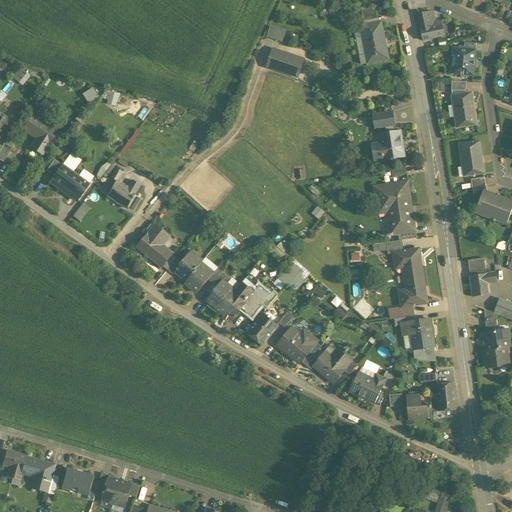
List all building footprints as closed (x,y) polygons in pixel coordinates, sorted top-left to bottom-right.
[(376,11),(360,7),(363,23),(378,20),(376,11)] [(432,12),(418,15),(420,23),(434,20),(432,12)] [(434,20),(420,23),(424,40),(444,36),(440,19),(434,20)] [(381,21),(360,25),(360,27),(354,28),(362,64),(388,59),(381,21)] [(268,36),(284,42),(288,30),(272,25),(268,36)] [(293,32),(289,43),(294,44),(298,34),(293,32)] [(459,49),(454,49),(451,73),(473,76),(476,51),(465,50),(465,47),(459,46),(459,49)] [(303,60),(274,51),(269,66),(297,76),(303,60)] [(23,72),(16,81),(22,85),(29,76),(23,72)] [(97,98),(92,89),(83,95),(89,103),(97,98)] [(104,98),(109,99),(108,103),(117,106),(121,94),(107,89),(104,98)] [(472,93),(452,95),(453,106),(455,106),(457,116),(454,116),(456,127),(476,124),(475,113),(472,114),(471,106),(474,106),(472,93)] [(40,106),(33,115),(41,121),(42,120),(48,111),(40,106)] [(8,117),(1,113),(0,112),(0,118),(9,125),(8,117)] [(393,112),(373,115),(376,128),(385,127),(394,125),(395,125),(393,112)] [(33,115),(22,130),(36,139),(31,148),(39,153),(42,155),(54,137),(51,135),(55,129),(42,120),(41,121),(33,115)] [(9,125),(0,118),(0,134),(1,135),(9,125)] [(394,125),(385,127),(387,134),(380,135),(381,144),(372,145),(375,160),(384,159),(384,160),(404,157),(403,148),(402,140),(400,131),(395,132),(394,125)] [(479,142),(459,144),(463,176),(484,173),(479,142)] [(12,148),(4,143),(2,147),(0,150),(0,159),(4,161),(12,148)] [(64,164),(75,171),(83,159),(72,152),(64,164)] [(62,167),(54,161),(46,172),(54,178),(62,167)] [(88,185),(62,166),(62,167),(54,178),(50,183),(76,202),(88,185)] [(406,167),(392,169),(393,176),(407,174),(406,167)] [(91,183),(95,176),(85,168),(80,175),(91,183)] [(122,172),(116,169),(110,178),(116,182),(117,180),(122,172)] [(305,169),(297,170),(299,180),(306,179),(305,169)] [(484,177),(472,179),(473,187),(485,186),(484,177)] [(128,187),(117,180),(116,182),(107,197),(127,209),(128,208),(135,196),(126,190),(128,187)] [(126,190),(135,196),(141,186),(132,180),(128,187),(126,190)] [(408,181),(374,187),(378,215),(387,213),(390,234),(387,235),(387,236),(398,235),(416,232),(408,181)] [(485,186),(473,187),(474,195),(479,197),(482,190),(484,191),(486,192),(485,186)] [(484,191),(482,190),(479,197),(474,212),(506,224),(511,207),(511,201),(486,192),(484,191)] [(141,199),(135,196),(128,208),(133,211),(141,199)] [(83,202),(74,216),(82,221),(91,208),(83,202)] [(170,237),(156,225),(138,247),(162,267),(163,266),(172,254),(173,253),(163,245),(170,237)] [(416,232),(398,235),(399,241),(402,240),(417,238),(416,232)] [(399,241),(386,243),(387,251),(403,248),(402,240),(399,241)] [(296,251),(283,241),(273,253),(285,263),(296,251)] [(396,264),(403,263),(408,295),(401,296),(402,307),(427,303),(419,250),(394,253),(396,264)] [(182,262),(175,271),(176,271),(187,280),(187,281),(202,263),(201,263),(203,261),(191,251),(182,262)] [(352,260),(361,260),(360,252),(352,252),(352,260)] [(172,254),(163,266),(168,270),(177,259),(172,254)] [(483,257),(468,260),(471,276),(485,274),(483,257)] [(177,259),(168,270),(173,274),(176,271),(175,271),(182,262),(177,259)] [(294,259),(279,277),(287,284),(302,266),(294,259)] [(228,265),(222,260),(217,267),(223,272),(228,265)] [(202,263),(187,281),(187,280),(184,283),(185,284),(195,292),(207,278),(212,272),(202,263)] [(302,266),(287,284),(290,287),(293,284),(298,288),(311,273),(302,266)] [(212,272),(207,278),(213,284),(223,272),(217,267),(212,272)] [(223,272),(213,284),(218,288),(223,282),(224,282),(228,276),(223,272)] [(495,272),(485,274),(487,283),(496,281),(495,272)] [(485,274),(471,276),(474,296),(488,293),(487,283),(485,274)] [(218,288),(207,301),(220,311),(235,291),(224,282),(223,282),(218,288)] [(253,294),(241,285),(235,291),(236,292),(247,301),(241,309),(243,310),(250,302),(259,309),(271,295),(260,286),(253,294)] [(325,288),(318,290),(320,297),(326,295),(325,288)] [(235,291),(220,311),(232,321),(241,309),(247,301),(236,292),(235,291)] [(511,303),(500,298),(494,313),(498,315),(511,319),(511,303)] [(250,302),(243,310),(252,318),(259,309),(250,302)] [(341,305),(333,313),(340,321),(349,312),(341,305)] [(413,308),(397,311),(398,319),(414,316),(413,308)] [(494,313),(485,310),(485,316),(496,320),(498,315),(494,313)] [(289,311),(279,323),(285,328),(294,316),(289,311)] [(263,314),(247,333),(263,346),(278,326),(273,321),(272,317),(269,315),(265,315),(263,314)] [(398,319),(394,319),(395,326),(403,325),(402,324),(415,322),(414,316),(398,319)] [(496,320),(485,316),(485,327),(496,327),(496,320)] [(415,322),(402,324),(403,325),(404,335),(412,334),(414,349),(434,346),(430,320),(415,322)] [(296,324),(278,346),(300,363),(301,362),(309,352),(317,342),(296,324)] [(506,331),(484,334),(485,343),(486,343),(487,350),(506,348),(509,347),(506,331)] [(487,350),(485,351),(485,356),(486,367),(506,364),(505,356),(507,355),(506,348),(487,350)] [(435,349),(424,351),(425,353),(419,354),(420,361),(436,362),(435,349)] [(333,360),(324,353),(318,360),(313,366),(314,367),(335,384),(345,371),(352,362),(351,361),(337,350),(336,351),(338,352),(333,360)] [(314,356),(309,352),(301,362),(306,366),(314,356)] [(314,356),(306,366),(311,370),(314,367),(313,366),(318,360),(314,356)] [(352,362),(345,371),(350,375),(358,365),(352,360),(351,361),(352,362)] [(361,367),(349,390),(374,403),(382,388),(386,379),(385,379),(361,367)] [(389,372),(385,379),(386,379),(382,388),(390,392),(394,375),(389,372)] [(436,373),(420,375),(420,383),(436,381),(436,373)] [(455,383),(436,385),(439,412),(458,410),(455,383)] [(402,394),(390,395),(391,407),(403,406),(402,394)] [(421,395),(407,396),(409,420),(433,418),(432,405),(422,406),(421,395)] [(25,458),(7,453),(4,465),(10,466),(22,470),(25,458)] [(45,464),(25,458),(22,470),(20,474),(32,477),(29,488),(46,492),(51,475),(53,466),(45,464)] [(22,470),(10,466),(7,477),(19,480),(20,474),(22,470)] [(94,477),(67,469),(62,488),(63,487),(78,491),(78,490),(90,493),(92,485),(95,476),(94,476),(94,477)] [(111,475),(102,473),(99,485),(106,488),(109,477),(110,477),(111,475)] [(58,478),(51,475),(46,492),(54,494),(58,478)] [(106,488),(102,500),(114,504),(121,481),(110,477),(109,477),(106,488)] [(132,485),(121,481),(114,504),(125,508),(129,495),(133,485),(132,485)] [(141,485),(133,483),(132,485),(133,485),(129,495),(137,498),(141,485)] [(98,487),(92,485),(90,493),(88,499),(94,501),(98,487)] [(441,493),(426,487),(422,498),(438,503),(441,493)] [(449,499),(442,497),(436,511),(451,511),(446,510),(449,499)]
